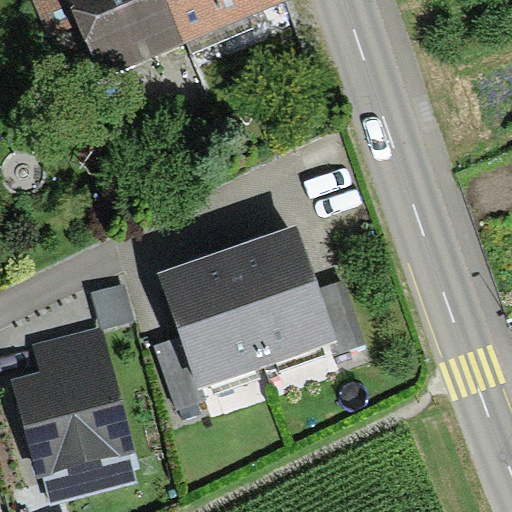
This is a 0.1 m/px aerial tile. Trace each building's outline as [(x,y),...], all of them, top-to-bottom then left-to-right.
[(278,0),(36,0),(52,34),(78,22),(103,78),(189,40),(194,52),(270,18),(264,6),(278,0)] [(295,225),(221,252),(263,364),(328,341),(336,337),(319,290),(295,225)] [(263,364),(221,252),(159,274),(181,338),(200,388),(263,364)] [(346,279),(319,290),(336,337),(328,341),(333,353),(369,340),(346,279)] [(126,282),(93,292),(104,329),(137,319),(126,282)] [(137,454),(104,327),(36,345),(43,372),(13,380),(39,476),(46,474),(53,501),(139,478),(132,455),(137,454)] [(204,400),(200,388),(181,338),(156,348),(179,409),(204,400)]
